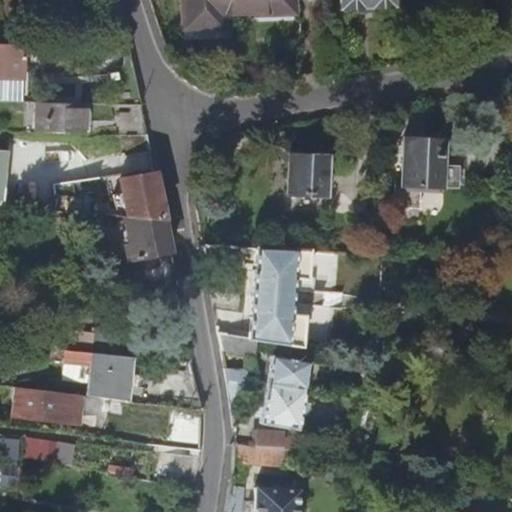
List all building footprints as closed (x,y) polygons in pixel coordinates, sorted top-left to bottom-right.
[(16,0),(21,19),(69,6),(66,0),(16,0)] [(292,0),(182,0),(183,29),(221,27),(221,16),(293,13),(292,0)] [(392,0),(338,0),(339,8),(392,6),(392,0)] [(22,55),(0,54),(0,79),(22,80),(22,55)] [(36,102),(35,131),(81,133),(80,104),(36,102)] [(112,118),(116,137),(147,138),(144,119),(112,118)] [(147,138),(116,137),(123,177),(154,172),(147,138)] [(442,140),(402,138),(400,186),(440,188),(441,165),(442,140)] [(327,156),(287,155),(286,195),(325,197),(327,156)] [(125,218),(164,222),(154,174),(119,181),(125,218)] [(55,196),(53,211),(87,214),(89,198),(55,196)] [(87,214),(53,211),(52,222),(99,227),(100,215),(87,214)] [(104,213),(104,236),(122,236),(123,214),(104,213)] [(171,254),(164,222),(125,218),(123,218),(129,249),(125,250),(126,259),(136,257),(136,261),(171,254)] [(236,245),(202,243),(206,269),(235,270),(236,245)] [(308,251),(254,247),(247,339),(255,340),(300,346),(302,316),(289,315),(293,278),(305,279),(308,251)] [(127,275),(129,284),(177,287),(171,257),(159,259),(161,269),(127,275)] [(150,288),(148,312),(182,315),(177,290),(150,288)] [(93,324),(92,350),(120,352),(121,326),(93,324)] [(247,339),(217,333),(221,350),(252,356),(255,340),(247,339)] [(62,349),(61,363),(58,379),(127,387),(130,357),(62,349)] [(265,381),(265,382),(303,388),(307,362),(269,356),(265,381)] [(245,369),(223,369),(226,384),(243,384),(244,379),(245,369)] [(163,370),(159,397),(198,400),(193,373),(163,370)] [(303,388),(265,382),(258,424),(296,430),(303,388)] [(243,384),(226,384),(229,404),(241,404),(243,384)] [(15,387),(11,416),(76,424),(80,395),(77,395),(15,387)] [(78,388),(77,395),(80,395),(92,397),(93,390),(78,388)] [(200,411),(165,406),(164,439),(199,444),(200,411)] [(281,440),(281,433),(255,431),(255,447),(280,448),(281,440)] [(310,442),(281,440),(280,449),(282,450),(296,452),(301,452),(309,453),(310,442)] [(249,447),(232,444),(231,462),(280,465),(282,450),(280,449),(249,447)] [(158,453),(152,483),(189,490),(197,457),(158,453)] [(447,465),(432,464),(429,495),(444,496),(447,465)] [(242,489),(228,487),(223,511),(240,511),(241,501),(242,489)] [(295,511),(297,490),(254,488),(254,501),(252,511),(295,511)] [(252,511),(254,501),(241,501),(240,511),(252,511)]
